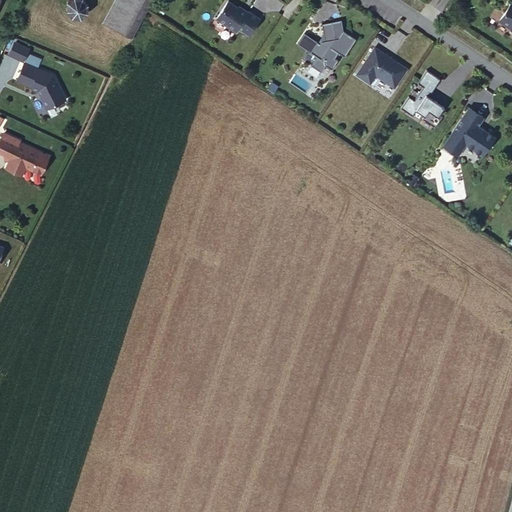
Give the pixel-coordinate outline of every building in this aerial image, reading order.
[(77,15),(79,12),(80,8),(80,6),(80,4),(78,0),(54,0),(53,4),(56,14),(59,17),(65,19),(72,18),(77,15)] [(104,0),(96,18),(127,34),(139,11),(144,0),(104,0)] [(241,40),(252,25),(241,17),(239,19),(221,6),(209,22),(228,36),(230,32),(241,40)] [(511,20),(503,14),(492,31),(511,45),(511,43),(511,20)] [(334,26),(314,29),(316,46),(312,47),(311,49),(308,47),(301,57),(308,62),(301,71),(311,78),(316,71),(322,76),(328,67),(325,64),(329,59),(335,63),(347,46),(335,37),(334,26)] [(21,50),(17,59),(29,65),(33,56),(21,50)] [(387,97),(400,78),(368,56),(350,83),(363,92),(368,84),(387,97)] [(16,58),(8,75),(32,88),(35,95),(34,96),(40,107),(59,98),(47,74),(29,65),(17,59),(16,58)] [(432,123),(437,116),(421,106),(433,89),(419,79),(411,92),(416,96),(407,109),(402,106),(394,117),(405,125),(409,119),(417,125),(415,128),(428,136),(435,125),(432,123)] [(477,129),(462,119),(441,149),(443,156),(449,161),(456,159),(459,156),(475,167),(488,149),(471,137),(477,129)] [(0,153),(3,155),(0,159),(0,160),(0,166),(12,173),(17,165),(32,172),(41,156),(10,141),(11,139),(0,133),(0,153)] [(449,161),(443,156),(441,149),(436,157),(450,167),(456,159),(449,161)]
